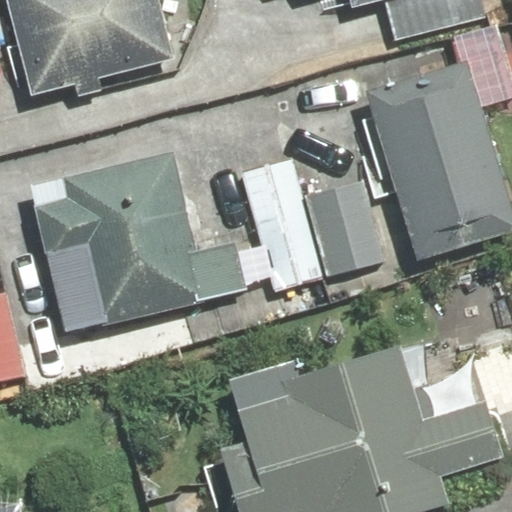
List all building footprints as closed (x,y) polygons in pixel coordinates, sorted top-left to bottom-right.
[(157,0),(4,0),(30,97),(173,60),(157,0)] [(485,0),(348,0),(351,12),(385,4),(395,43),(491,19),(485,0)] [(511,202),(471,62),(365,93),(414,263),(511,234),(511,202)] [(170,152),(27,186),(63,336),(248,292),(237,245),(194,255),(170,152)] [(287,157),(239,171),(275,294),(323,280),(287,157)] [(366,181),(306,196),(327,278),(388,262),(366,181)] [(9,295),(0,296),(0,386),(27,381),(9,295)] [(244,443),(219,450),(235,511),(437,511),(449,509),(440,479),(505,461),(488,401),(424,419),(405,349),(302,377),(298,362),(227,382),(244,443)]
